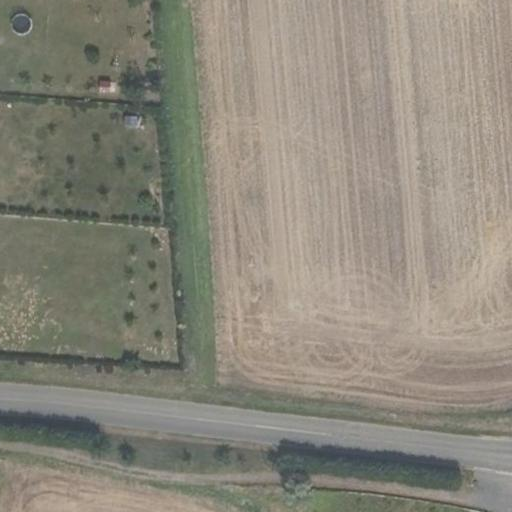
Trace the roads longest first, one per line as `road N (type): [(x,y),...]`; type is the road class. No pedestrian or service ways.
road 1 (track): [(508,511),(332,485),(157,479),(27,448),(0,449)]
road 2 (tertiary): [(0,400),(509,460)]
